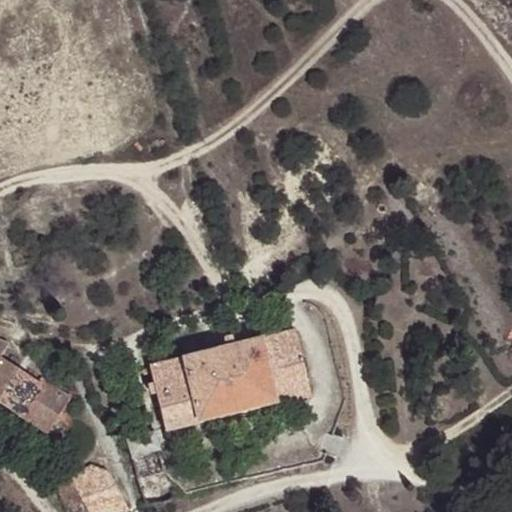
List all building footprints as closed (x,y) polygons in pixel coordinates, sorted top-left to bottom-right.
[(300,335),(265,342),(280,406),(314,397),(300,335)] [(265,342),(188,361),(204,425),(280,406),(265,342)] [(9,364),(16,351),(0,344),(0,397),(57,434),(69,418),(75,409),(77,402),(46,381),(41,386),(15,369),(9,364)] [(23,353),(16,351),(9,364),(15,369),(23,353)] [(204,425),(188,361),(157,369),(172,432),(204,425)] [(75,409),(69,418),(95,443),(101,439),(75,409)] [(132,442),(137,460),(160,455),(164,452),(160,436),(132,442)] [(80,481),(89,504),(91,511),(123,511),(125,511),(116,474),(102,471),(80,481)] [(73,510),(89,504),(80,481),(65,487),(73,510)]
